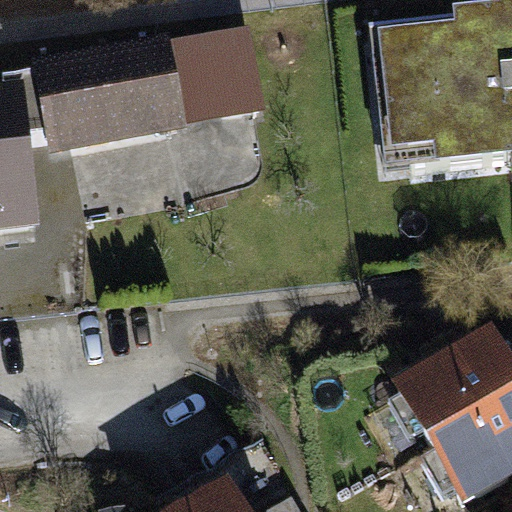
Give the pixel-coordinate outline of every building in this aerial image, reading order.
[(511,25),(508,26),(367,41),(381,177),(511,163),(511,25)] [(220,50),(47,80),(62,155),(237,120),(220,50)] [(0,240),(34,237),(21,107),(0,108),(0,240)] [(511,369),(496,342),(402,396),(466,510),(511,483),(511,369)] [(241,511),(230,492),(195,511),(241,511)]
